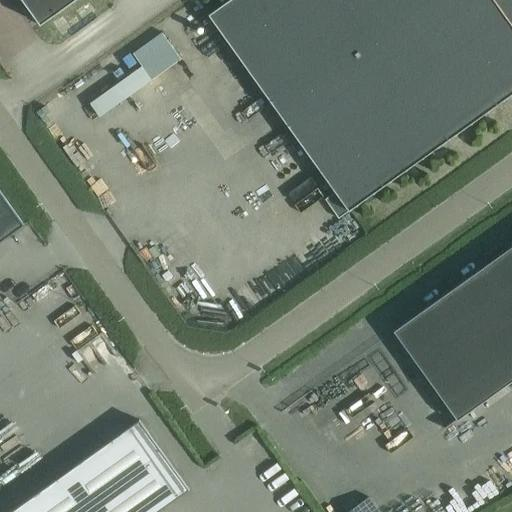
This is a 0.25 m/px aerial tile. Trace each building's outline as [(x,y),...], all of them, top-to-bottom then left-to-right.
[(22,0),(40,25),(75,0),(22,0)] [(511,0),(229,0),(209,15),(335,192),(325,199),(339,219),(511,94),(511,0)] [(152,79),(181,58),(162,32),(133,53),(142,66),(90,103),(100,117),(126,98),(122,92),(147,73),(152,79)] [(0,191),(0,241),(24,225),(0,191)] [(445,429),(511,380),(511,246),(394,331),(457,419),(444,428),(445,429)] [(157,511),(189,489),(139,420),(9,511),(157,511)]
